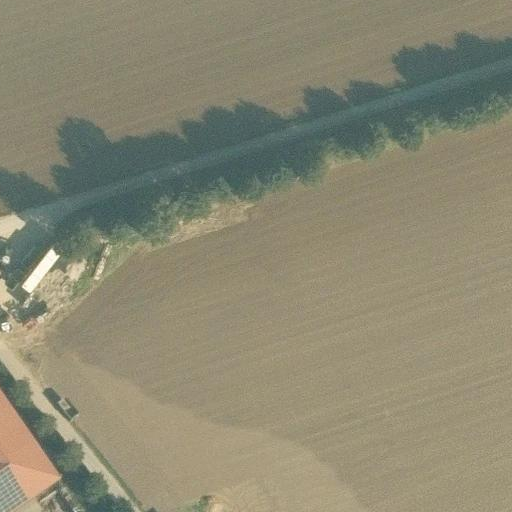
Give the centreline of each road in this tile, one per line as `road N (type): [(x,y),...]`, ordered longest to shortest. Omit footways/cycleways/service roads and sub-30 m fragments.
road 1 (track): [(0,226),(511,62)]
road 2 (track): [(131,511),(0,348)]
